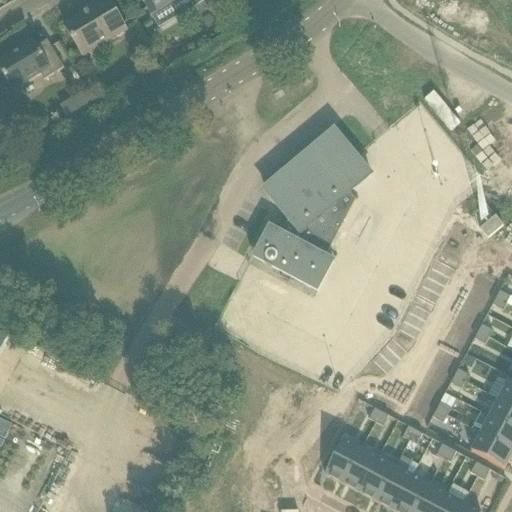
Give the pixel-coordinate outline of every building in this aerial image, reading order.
[(128,32),(118,15),(109,0),(103,0),(81,13),(83,17),(65,28),(83,58),(128,32)] [(142,0),(159,28),(178,18),(171,6),(180,0),(142,0)] [(144,41),(134,47),(142,60),(152,55),(144,41)] [(0,63),(0,69),(7,82),(14,94),(42,77),(45,82),(65,70),(53,49),(42,55),(35,43),(0,63)] [(0,102),(0,106),(4,118),(14,115),(6,100),(0,102)] [(270,229),(253,259),(318,294),(335,263),(325,258),(356,201),(350,194),(371,175),(338,136),(267,196),(289,222),(282,235),(270,229)] [(495,218),(478,232),(486,241),(503,227),(495,218)] [(500,293),(496,300),(507,306),(511,299),(500,293)] [(496,300),(492,307),(503,313),(507,306),(496,300)] [(482,327),(478,334),(489,340),(493,332),(482,327)] [(478,334),(474,341),(485,347),(489,340),(478,334)] [(458,371),(454,378),(465,384),(468,377),(458,371)] [(454,378),(450,385),(461,391),(465,384),(454,378)] [(511,386),(508,384),(499,402),(511,408),(511,386)] [(511,408),(499,402),(490,419),(511,430),(511,408)] [(440,405),(436,413),(447,418),(451,411),(440,405)] [(374,410),(368,421),(375,425),(381,414),(374,410)] [(436,413),(432,419),(443,425),(447,418),(436,413)] [(381,414),(375,425),(383,429),(389,418),(381,414)] [(511,430),(490,419),(481,436),(511,453),(511,430)] [(408,428),(402,439),(410,443),(415,432),(408,428)] [(415,432),(410,443),(417,447),(422,436),(415,432)] [(511,453),(481,436),(471,454),(504,471),(511,456),(511,453)] [(344,442),(325,477),(343,486),(361,451),(344,442)] [(442,446),(436,457),(444,461),(449,450),(442,446)] [(449,450),(444,461),(451,465),(456,454),(449,450)] [(361,451),(343,486),(360,495),(378,460),(361,451)] [(378,460),(360,495),(377,504),(395,469),(378,460)] [(476,465),(470,475),(478,479),(483,469),(476,465)] [(395,469),(377,504),(390,511),(394,511),(413,478),(395,469)] [(483,469),(478,479),(485,483),(490,472),(483,469)] [(413,478),(394,511),(416,511),(430,488),(413,478)] [(430,488),(416,511),(438,511),(447,497),(430,488)] [(447,497),(438,511),(460,511),(464,506),(447,497)]
